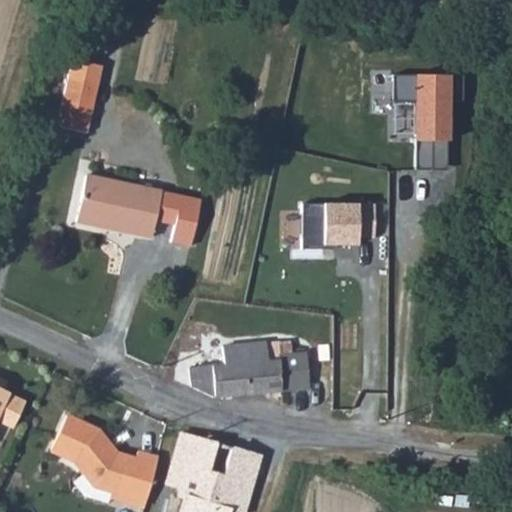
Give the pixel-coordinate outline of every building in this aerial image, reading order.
[(103,84),(75,76),(61,127),(88,134),(103,84)] [(79,224),(156,236),(163,190),(87,178),(79,224)] [(292,336),(267,340),(270,360),(285,357),(284,353),(294,351),(292,336)] [(226,364),(193,368),(196,385),(219,395),(311,382),(306,349),(294,351),(284,353),(285,357),(270,360),(267,340),(223,347),(226,364)] [(0,419),(17,427),(30,397),(0,384),(0,419)] [(70,417),(55,453),(79,463),(101,488),(116,492),(114,497),(146,507),(161,459),(141,453),(140,458),(123,453),(103,431),(70,417)] [(245,511),(253,468),(185,446),(165,511),(245,511)]
